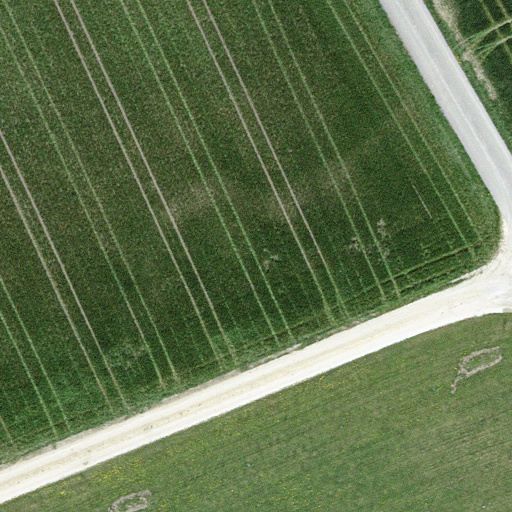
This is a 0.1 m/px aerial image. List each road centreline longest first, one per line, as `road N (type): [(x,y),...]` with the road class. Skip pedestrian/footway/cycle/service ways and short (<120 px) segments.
road 1 (track): [(511,291),(0,496)]
road 2 (unclassified): [(511,195),(400,0)]
